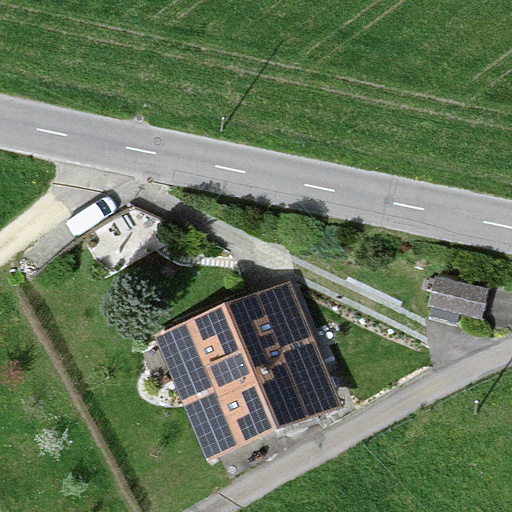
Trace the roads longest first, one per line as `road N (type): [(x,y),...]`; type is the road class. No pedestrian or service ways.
road 1 (tertiary): [(511,229),(0,123)]
road 2 (track): [(0,257),(116,151)]
